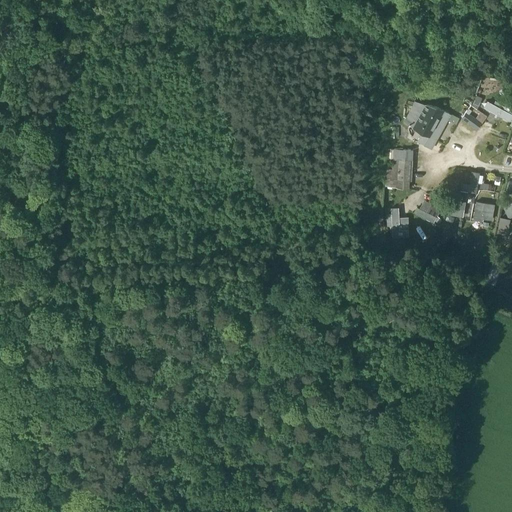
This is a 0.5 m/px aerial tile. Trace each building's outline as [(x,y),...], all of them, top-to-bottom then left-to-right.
[(473,103),(478,105),(481,97),(476,95),(473,103)] [(487,99),(484,106),(509,119),(511,113),(511,100),(508,99),(503,108),(487,99)] [(426,106),(414,102),(414,103),(412,107),(403,123),(422,133),(418,140),(424,143),(423,145),(431,149),(447,120),(450,114),(435,106),(426,105),(426,106)] [(400,106),(393,105),(390,138),(389,138),(389,147),(397,148),(400,106)] [(469,115),(466,112),(462,118),(477,130),(481,124),(475,119),(469,115)] [(475,119),(481,124),(487,117),(480,112),(475,119)] [(459,119),(450,114),(447,120),(456,125),(459,119)] [(410,150),(393,149),(392,179),(408,181),(410,150)] [(470,171),(467,192),(477,193),(479,172),(470,171)] [(408,181),(392,179),(391,188),(408,190),(408,181)] [(464,220),(467,204),(453,201),(450,217),(464,220)] [(432,223),(439,210),(425,202),(418,215),(432,223)] [(474,220),(491,223),(494,206),(477,203),(474,220)] [(511,203),(503,207),(508,219),(511,217),(511,203)] [(398,210),(391,210),(393,242),(410,241),(408,219),(399,220),(398,210)] [(486,285),(496,286),(500,262),(490,260),(486,285)]
